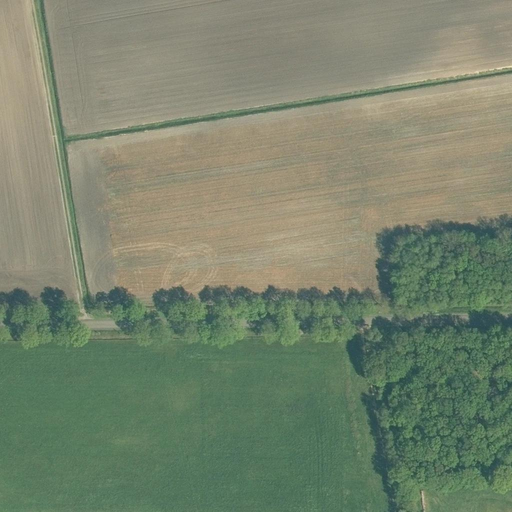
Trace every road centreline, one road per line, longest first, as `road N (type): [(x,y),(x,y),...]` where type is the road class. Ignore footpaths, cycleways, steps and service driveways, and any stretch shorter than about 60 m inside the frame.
road 1 (tertiary): [(0,326),(511,318)]
road 2 (track): [(85,325),(28,0)]
road 3 (track): [(358,320),(397,511)]
